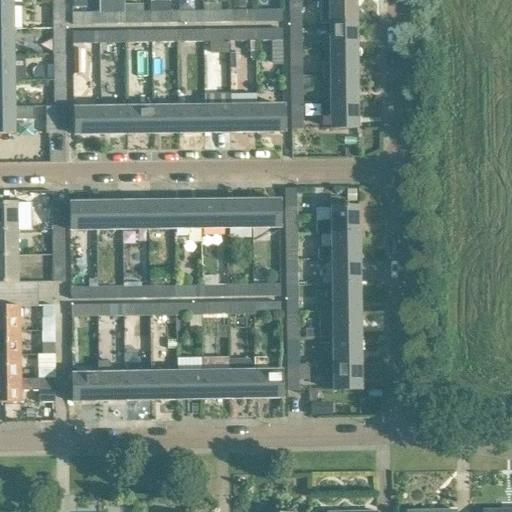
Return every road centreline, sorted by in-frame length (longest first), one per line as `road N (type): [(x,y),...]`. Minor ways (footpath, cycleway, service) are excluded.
road 1 (residential): [(404,432),(0,439)]
road 2 (residential): [(0,175),(391,167)]
road 3 (residential): [(404,432),(391,167)]
road 4 (residential): [(391,167),(391,0)]
